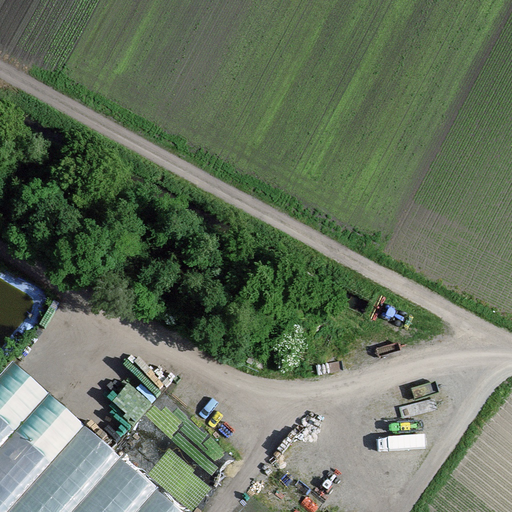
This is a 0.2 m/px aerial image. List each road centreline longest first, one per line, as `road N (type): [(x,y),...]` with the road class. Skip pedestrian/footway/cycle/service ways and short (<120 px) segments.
road 1 (track): [(0,66),(511,349)]
road 2 (track): [(511,349),(424,366),(359,394),(299,402),(235,393),(0,264)]
road 3 (track): [(402,511),(511,349)]
